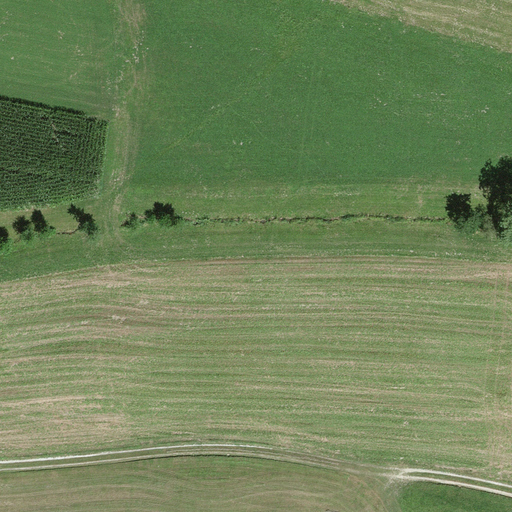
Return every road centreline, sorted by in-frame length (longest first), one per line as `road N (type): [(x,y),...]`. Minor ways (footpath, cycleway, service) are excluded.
road 1 (track): [(387,472),(236,448),(0,465)]
road 2 (track): [(511,491),(387,472)]
